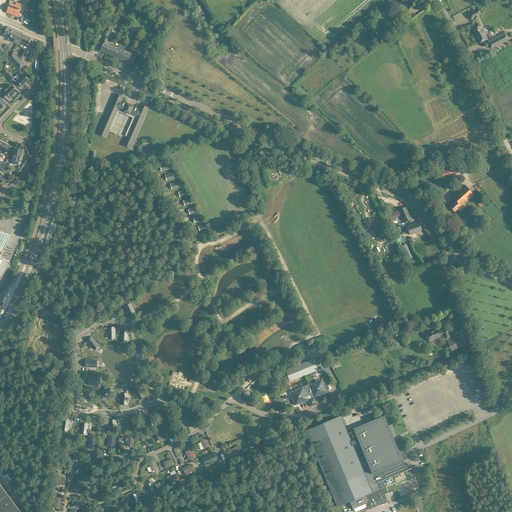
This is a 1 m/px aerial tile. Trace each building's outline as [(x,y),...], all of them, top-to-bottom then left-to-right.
[(388,0),(384,4),(389,10),(393,6),(392,5),(396,0),(388,0)] [(10,4),(7,12),(18,16),(22,5),(16,3),(15,6),(10,4)] [(479,16),(481,15),(478,9),(468,14),(471,20),(474,18),(475,20),(480,18),(479,16)] [(88,26),(97,30),(99,24),(90,21),(88,26)] [(487,39),(480,24),(472,28),(479,43),(487,39)] [(12,42),(17,44),(22,34),(7,27),(4,34),(13,38),(12,42)] [(100,51),(106,53),(110,43),(112,40),(111,40),(113,38),(112,37),(110,36),(112,30),(110,29),(106,37),(100,51)] [(387,31),(377,38),(378,41),(389,33),(387,31)] [(491,48),(508,40),(504,32),(497,36),(498,38),(488,43),(491,48)] [(22,34),(17,44),(20,45),(21,44),(24,46),(24,45),(28,46),(31,38),(22,34)] [(147,38),(142,49),(147,51),(152,40),(150,39),(147,38)] [(110,43),(106,53),(133,65),(137,56),(116,47),(113,46),(114,45),(110,43)] [(1,49),(6,55),(8,53),(11,50),(6,45),(3,47),(1,49)] [(8,57),(17,66),(20,69),(25,65),(13,52),(8,57)] [(4,74),(11,81),(14,78),(7,71),(4,74)] [(19,75),(21,77),(16,81),(23,87),(30,80),(23,74),(22,72),(19,75)] [(0,89),(0,92),(7,99),(10,97),(12,99),(19,91),(11,84),(5,91),(1,88),(0,89)] [(122,101),(124,97),(116,93),(98,134),(106,137),(110,129),(111,129),(119,111),(133,118),(125,136),(126,136),(123,145),(131,148),(149,108),(140,104),(139,109),(134,106),(127,102),(127,103),(122,101)] [(5,142),(0,151),(0,157),(2,158),(4,155),(5,155),(6,153),(7,154),(7,153),(7,152),(10,146),(8,145),(8,144),(5,142)] [(15,148),(12,160),(20,162),(20,159),(21,160),(21,159),(22,159),(23,154),(22,154),(23,149),(19,147),(18,149),(15,148)] [(441,172),(443,178),(449,176),(448,174),(457,171),(456,168),(441,172)] [(450,206),(454,212),(473,194),(465,185),(452,197),(456,201),(450,206)] [(411,219),(406,207),(400,209),(405,222),(411,219)] [(392,219),(400,216),(398,211),(385,216),(389,225),(394,233),(401,230),(399,224),(395,225),(392,219)] [(419,222),(407,227),(410,235),(422,231),(419,222)] [(0,278),(9,263),(0,257),(0,256),(3,251),(7,243),(10,235),(0,231),(0,278)] [(400,247),(407,260),(412,258),(406,244),(400,247)] [(191,269),(185,273),(191,281),(194,279),(194,281),(197,279),(191,269)] [(181,278),(175,281),(181,289),(183,288),(184,289),(187,287),(181,278)] [(170,287),(164,291),(169,299),(172,297),(173,298),(176,296),(170,287)] [(201,288),(195,292),(202,301),(205,299),(204,298),(206,296),(201,288)] [(157,295),(152,299),(157,307),(160,305),(161,307),(164,305),(157,295)] [(185,300),(180,304),(187,313),(189,311),(188,309),(191,307),(185,300)] [(146,301),(139,304),(143,313),(146,311),(147,313),(150,312),(146,301)] [(295,311),(294,308),(295,307),(293,303),(292,304),(290,301),(282,304),(288,315),(295,311)] [(131,304),(125,306),(129,315),(132,314),(132,315),(135,313),(131,304)] [(171,310),(165,314),(171,323),(174,322),(173,320),(176,319),(171,310)] [(156,318),(150,320),(154,331),(157,330),(157,328),(159,327),(156,318)] [(440,336),(439,335),(444,333),(447,339),(451,338),(447,329),(442,330),(442,331),(438,333),(437,329),(426,334),(430,344),(435,342),(434,339),(440,336)] [(145,331),(139,333),(143,344),(146,343),(145,341),(148,340),(145,331)] [(284,336),(288,344),(293,342),(290,334),(284,336)] [(92,337),(87,341),(93,349),(94,348),(96,347),(99,345),(92,337)] [(449,344),(452,351),(463,346),(461,342),(456,345),(455,341),(449,344)] [(329,362),(331,367),(336,364),(337,365),(340,364),(337,358),(329,362)] [(314,359),(300,364),(305,376),(318,370),(314,359)] [(300,364),(285,370),(290,382),(305,376),(300,364)] [(170,386),(186,390),(188,377),(173,373),(170,386)] [(99,377),(88,379),(89,385),(99,383),(98,381),(98,380),(99,380),(99,377)] [(296,395),(292,397),(293,401),(295,405),(304,402),(308,400),(314,397),(313,393),(317,392),(318,396),(327,392),(325,388),(323,384),(319,385),(318,381),(309,385),(303,387),(294,391),(296,395)] [(103,392),(100,395),(100,396),(104,400),(111,393),(109,391),(110,390),(108,388),(103,392)] [(136,389),(134,391),(139,400),(145,396),(140,388),(137,390),(136,389)] [(267,395),(262,397),(264,405),(270,402),(267,395)] [(308,400),(310,407),(317,404),(314,397),(308,400)] [(176,404),(175,407),(183,411),(186,406),(177,401),(175,404),(176,404)] [(192,409),(187,414),(194,421),(199,417),(192,409)] [(166,413),(163,414),(168,423),(174,419),(168,410),(165,412),(166,413)] [(407,459),(404,448),(404,447),(403,448),(404,449),(403,449),(392,424),(388,426),(384,416),(363,424),(359,414),(351,418),(349,414),(347,415),(346,413),(323,423),(306,430),(337,507),(350,502),(353,509),(365,504),(368,510),(386,502),(381,491),(386,489),(383,480),(412,468),(406,470),(403,461),(407,459)] [(149,418),(146,419),(150,428),(156,425),(152,415),(148,417),(149,418)] [(116,419),(109,420),(111,431),(118,430),(116,419)] [(132,421),(129,422),(132,431),(138,429),(135,419),(132,420),(132,421)] [(182,419),(177,421),(181,431),(187,428),(182,419)] [(91,430),(99,431),(99,421),(92,420),(91,430)] [(159,438),(160,441),(161,441),(163,440),(163,439),(167,437),(166,435),(166,434),(167,433),(166,430),(159,433),(160,435),(159,436),(159,438)] [(153,445),(149,432),(140,435),(142,442),(144,441),(146,447),(153,445)] [(133,447),(135,437),(128,435),(127,438),(126,437),(125,441),(126,441),(126,446),(133,447)] [(210,446),(205,435),(199,438),(204,449),(210,446)] [(243,452),(240,444),(235,446),(236,447),(227,451),(230,458),(243,452)] [(194,457),(190,449),(185,452),(189,460),(194,457)] [(216,452),(203,458),(206,465),(219,459),(216,452)] [(175,464),(172,458),(163,462),(166,468),(175,464)] [(155,460),(150,462),(151,463),(148,464),(153,474),(160,471),(155,460)] [(86,466),(86,465),(83,467),(86,474),(95,471),(93,464),(86,466)] [(182,468),(185,474),(193,470),(190,464),(182,468)] [(112,468),(113,475),(126,472),(124,465),(112,468)] [(167,477),(170,484),(179,479),(176,473),(167,477)] [(64,485),(65,477),(55,476),(53,484),(64,485)] [(117,481),(121,487),(123,486),(124,487),(127,485),(123,478),(117,481)] [(155,484),(158,491),(166,487),(163,480),(155,484)] [(100,486),(99,483),(91,485),(89,481),(85,482),(88,490),(100,486)] [(0,511),(21,511),(2,486),(2,487),(0,483),(0,511)] [(93,492),(96,499),(100,497),(99,497),(108,493),(105,486),(93,492)] [(136,493),(139,499),(147,495),(144,489),(136,493)] [(53,508),(60,509),(61,504),(62,494),(55,493),(53,508)] [(85,498),(73,502),(74,507),(87,502),(85,498)] [(110,503),(114,511),(120,509),(117,501),(110,503)]
